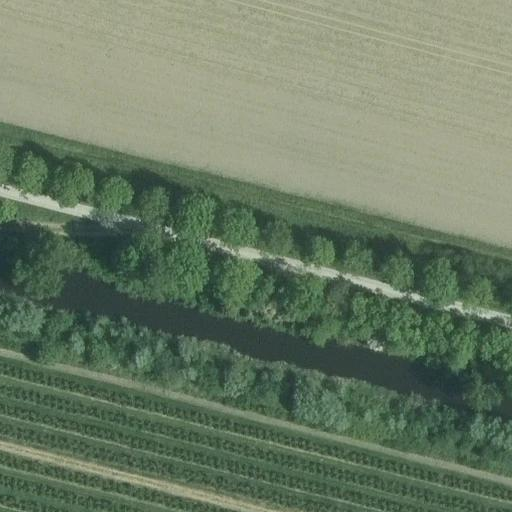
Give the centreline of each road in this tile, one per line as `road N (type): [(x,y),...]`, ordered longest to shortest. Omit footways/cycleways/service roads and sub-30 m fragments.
road 1 (unclassified): [(511,324),(0,191)]
road 2 (track): [(262,511),(0,445)]
road 3 (track): [(511,294),(414,281),(361,285)]
road 4 (track): [(0,224),(89,231),(131,225)]
